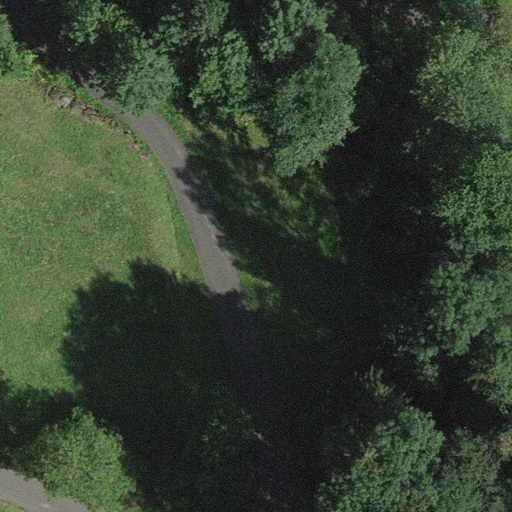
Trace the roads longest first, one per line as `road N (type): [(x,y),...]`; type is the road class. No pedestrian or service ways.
road 1 (track): [(280,511),(289,434),(170,154),(0,2)]
road 2 (track): [(304,0),(511,31)]
